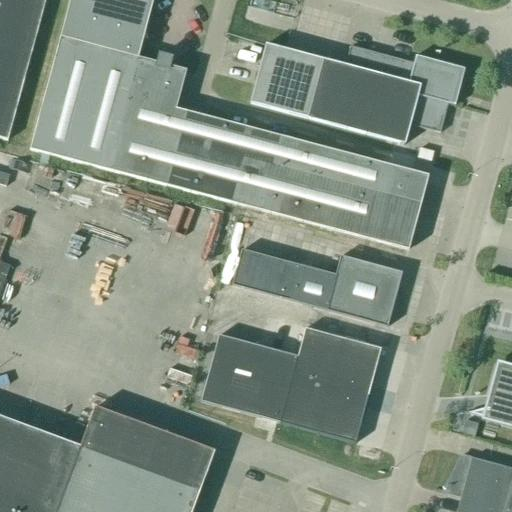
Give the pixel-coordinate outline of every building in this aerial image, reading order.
[(0,0),(0,140),(7,143),(45,0),(0,0)] [(155,66),(136,61),(152,3),(140,0),(70,0),(29,152),(107,172),(165,188),(407,252),(427,179),(174,112),(185,74),(168,69),(170,63),(157,60),(155,66)] [(344,68),(264,47),(249,105),(404,146),(409,127),(439,135),(447,106),(454,108),(464,71),(414,58),(412,65),(349,49),(344,68)] [(430,163),(433,153),(419,150),(417,160),(430,163)] [(289,303),(299,268),(241,253),(231,288),(289,303)] [(386,329),(401,275),(340,259),(325,313),(386,329)] [(335,278),(299,268),(289,303),(325,313),(335,278)] [(355,446),(380,351),(304,331),(296,359),(217,338),(200,404),(279,425),(355,446)] [(195,374),(200,348),(175,344),(170,370),(195,374)] [(511,372),(498,368),(487,409),(466,415),(511,427),(511,372)] [(45,437),(17,511),(203,511),(208,502),(197,498),(213,454),(93,410),(79,449),(45,437)] [(0,511),(17,511),(45,437),(0,419),(0,511)] [(511,511),(511,471),(461,458),(453,486),(463,488),(456,511),(511,511)]
